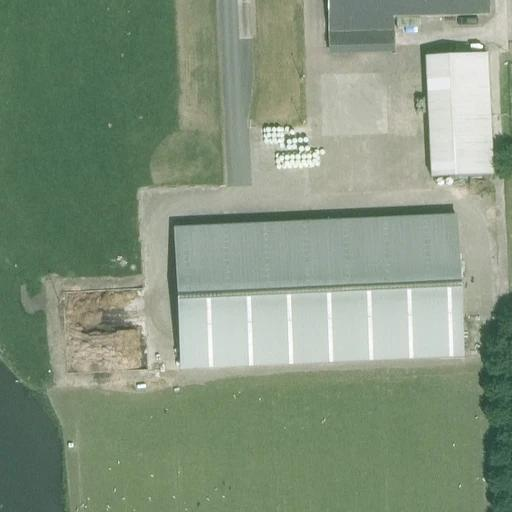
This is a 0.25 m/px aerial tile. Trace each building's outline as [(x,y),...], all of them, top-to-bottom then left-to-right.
[(393,17),(489,15),(489,0),(326,0),(328,47),(393,45),(393,17)] [(430,178),(491,175),(486,54),(425,57),(430,178)] [(328,177),(385,168),(376,106),(350,110),(355,143),(324,148),(328,177)] [(247,140),(239,178),(279,187),(287,149),(247,140)] [(190,160),(172,168),(182,189),(199,181),(190,160)] [(174,228),(180,371),(461,359),(455,216),(174,228)]
